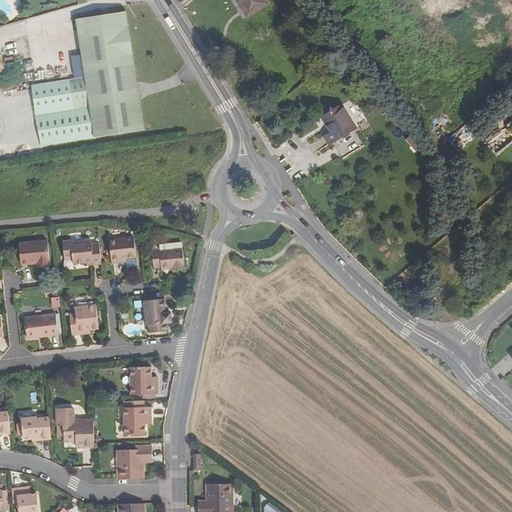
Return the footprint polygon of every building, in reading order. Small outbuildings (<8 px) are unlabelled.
[(268,3),(266,0),(236,0),(246,16),(268,3)] [(128,8),(78,16),(98,134),(148,126),(128,8)] [(97,134),(87,74),(34,83),(44,143),(97,134)] [(353,131),(339,108),(319,120),(327,133),(320,138),(326,148),(353,131)] [(120,259),(127,258),(136,257),(135,238),(110,240),(112,263),(120,262),(120,259)] [(40,261),(40,264),(40,266),(52,264),(49,241),(20,244),(22,263),(40,261)] [(102,264),(100,244),(92,244),(92,241),(73,243),(74,263),(94,262),(95,265),(102,264)] [(185,268),(186,268),(184,251),(161,253),(161,252),(153,252),(154,270),(162,269),(162,271),(173,270),(177,269),(178,273),(185,272),(185,268)] [(57,297),(49,298),(50,308),(58,308),(57,297)] [(163,300),(141,303),(144,327),(146,327),(147,335),(167,332),(166,325),(171,324),(170,314),(165,314),(163,300)] [(86,332),(90,332),(98,331),(95,308),(76,310),(77,316),(70,317),(72,337),(86,336),(86,332)] [(56,317),(25,320),(27,341),(59,337),(56,317)] [(153,383),(152,377),(152,367),(131,368),(132,395),(159,394),(159,383),(153,383)] [(146,419),(151,419),(151,407),(144,407),(144,401),(125,401),(125,435),(146,435),(146,425),(146,419)] [(81,443),(81,449),(95,448),(95,444),(95,421),(74,421),(74,409),(58,410),(59,438),(65,438),(65,443),(76,443),(81,443)] [(0,434),(11,433),(8,411),(0,412),(0,434)] [(38,437),(39,440),(52,438),(50,418),(39,419),(39,417),(22,419),(25,438),(34,437),(38,437)] [(142,458),(153,457),(153,447),(138,447),(138,450),(119,450),(119,480),(145,479),(144,464),(144,461),(142,461),(142,458)] [(209,506),(198,506),(198,511),(233,511),(232,484),(207,485),(207,501),(207,502),(209,502),(209,506)] [(27,495),(26,488),(13,490),(15,503),(20,503),(20,511),(40,511),(38,494),(32,495),(27,495)]
